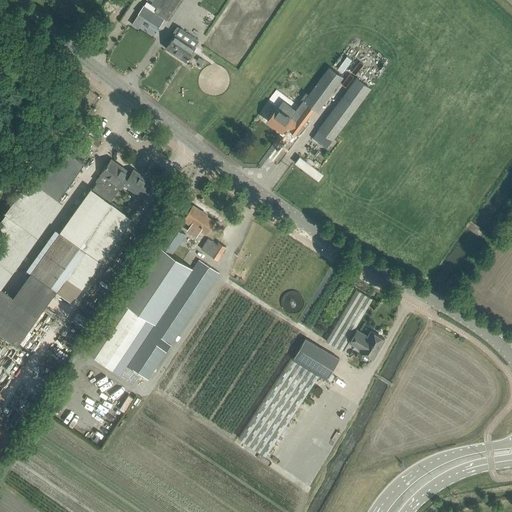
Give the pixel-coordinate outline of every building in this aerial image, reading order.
[(144,5),(132,24),(138,28),(145,17),(159,26),(164,18),(144,5)] [(175,33),(166,47),(186,60),(195,46),(198,40),(180,28),(176,33),(175,33)] [(317,110),(342,76),(328,66),(303,100),(317,110)] [(326,148),(369,88),(355,78),(318,129),(312,138),(326,148)] [(305,121),(296,114),(292,119),(276,107),(273,112),(267,120),(281,130),(285,125),(290,129),(295,134),(302,126),(305,121)] [(59,197),(85,161),(64,146),(38,182),(59,197)] [(299,157),(295,163),(317,179),(322,173),(299,157)] [(73,301),(132,217),(111,202),(121,187),(124,183),(131,173),(130,173),(111,159),(108,163),(107,162),(105,165),(106,166),(101,173),(96,181),(97,182),(92,188),(91,187),(13,296),(0,286),(0,330),(18,344),(57,289),(73,301)] [(153,183),(133,169),(130,173),(131,173),(124,183),(143,197),(153,183)] [(151,228),(163,211),(154,205),(142,222),(151,228)] [(214,221),(203,214),(204,212),(193,205),(184,220),(191,224),(187,229),(196,235),(200,229),(206,233),(214,221)] [(155,322),(193,267),(172,253),(185,233),(170,224),(86,351),(119,373),(154,321),(155,322)] [(218,259),(226,246),(218,241),(217,243),(208,238),(202,249),(210,254),(218,259)] [(147,378),(191,312),(219,272),(198,258),(193,267),(155,322),(127,364),(147,378)] [(342,350),(364,312),(373,299),(356,289),(326,341),(342,350)] [(373,358),(385,338),(371,330),(368,335),(357,329),(349,342),(360,348),(359,349),(373,358)] [(266,454),(320,374),(327,379),(339,358),(305,338),(293,359),(240,437),(266,454)]
